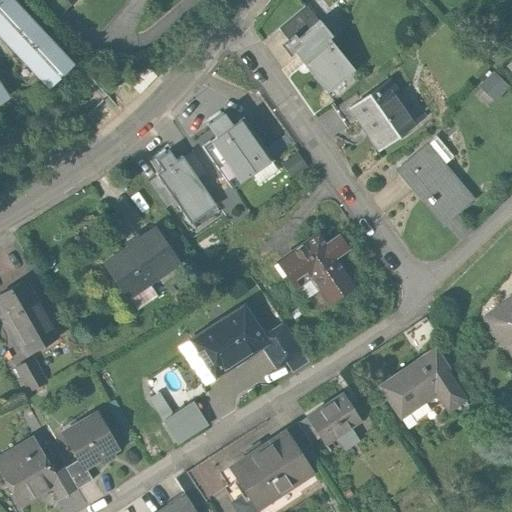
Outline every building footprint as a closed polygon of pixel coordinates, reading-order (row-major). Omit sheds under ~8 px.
[(39,28),(13,0),(0,0),(0,34),(15,50),(39,28)] [(280,27),(291,41),(316,22),(305,7),(280,27)] [(291,41),(289,43),(324,90),(351,69),(327,37),(330,35),(319,20),(316,22),(291,41)] [(71,62),(39,28),(15,50),(47,85),(71,62)] [(508,85),(494,72),(481,86),(495,99),(508,85)] [(387,79),(347,107),(377,149),(416,120),(387,79)] [(243,118),(202,146),(230,187),(271,158),(243,118)] [(452,157),(434,136),(394,169),(440,225),(472,199),(444,164),(452,157)] [(190,153),(182,159),(196,178),(204,172),(190,153)] [(305,167),(295,153),(280,163),(290,178),(305,167)] [(196,178),(182,159),(176,164),(169,154),(157,162),(164,172),(156,177),(158,178),(174,201),(190,223),(215,205),(196,178)] [(158,178),(149,184),(165,207),(174,201),(158,178)] [(155,230),(105,263),(128,296),(146,284),(177,263),(155,230)] [(316,231),(275,260),(290,281),(304,271),(325,300),(350,282),(332,256),(345,247),(335,233),(324,241),(316,231)] [(57,337),(23,280),(0,293),(0,302),(29,353),(57,337)] [(146,284),(128,296),(135,306),(153,294),(146,284)] [(511,297),(490,313),(487,317),(488,322),(511,357),(511,297)] [(261,334),(241,305),(180,344),(205,383),(262,347),(267,344),(261,334)] [(280,321),(261,334),(267,344),(262,347),(276,369),(285,362),(290,370),(306,359),(280,321)] [(450,370),(434,347),(377,385),(399,420),(436,395),(448,413),(466,401),(447,372),(450,370)] [(33,358),(17,367),(29,391),(46,382),(33,358)] [(343,395),(307,417),(326,444),(360,422),(343,395)] [(206,425),(192,404),(163,423),(177,444),(206,425)] [(97,413),(64,432),(80,460),(85,469),(118,450),(97,413)] [(284,433),(230,468),(246,491),(258,510),(312,475),(284,433)] [(55,475),(34,438),(0,457),(0,472),(20,507),(51,489),(46,481),(55,475)] [(85,469),(80,460),(66,469),(79,490),(93,481),(85,469)] [(79,490),(66,469),(55,475),(46,481),(51,489),(59,502),(79,490)] [(254,511),(258,510),(246,491),(230,502),(236,511),(254,511)] [(195,511),(185,495),(158,511),(195,511)]
